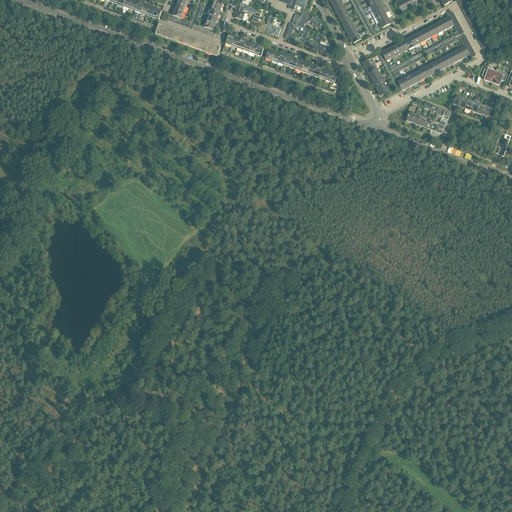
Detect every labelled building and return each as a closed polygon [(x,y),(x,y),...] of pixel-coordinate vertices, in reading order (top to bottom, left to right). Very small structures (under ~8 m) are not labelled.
[(129,10),(132,1),(129,0),(126,0),(123,8),(129,10)] [(288,9),(293,11),(297,1),(300,2),(300,4),(306,6),(307,0),(291,0),(289,6),(288,9)] [(400,2),(399,1),(396,3),(401,12),(408,9),(402,0),(403,1),(400,2)] [(402,0),(408,9),(414,5),(411,0),(402,0)] [(135,12),(138,3),(132,1),(129,10),(135,12)] [(335,11),(343,7),(340,1),(332,6),(335,11)] [(141,14),(144,5),(138,3),(135,12),(141,14)] [(373,12),(382,8),(379,3),(370,7),(373,12)] [(175,10),(184,14),(186,8),(177,4),(175,10)] [(222,7),(213,4),(211,10),(220,13),(222,7)] [(147,16),(150,8),(144,5),(141,14),(147,16)] [(238,12),(236,19),(243,21),(244,16),(243,14),(244,12),(254,15),(255,11),(256,10),(248,7),(242,5),(239,12),(238,12)] [(338,17),(346,12),(343,7),(335,11),(338,17)] [(150,8),(147,16),(153,18),(156,10),(150,8)] [(376,18),(385,14),(382,8),(373,12),(376,18)] [(156,10),(153,18),(159,21),(162,12),(156,10)] [(173,17),(175,17),(178,18),(181,19),(179,25),(182,26),(184,20),(182,20),(184,14),(175,10),(173,17)] [(220,13),(211,10),(209,16),(218,19),(220,13)] [(250,26),(257,28),(257,30),(264,32),(264,31),(266,25),(261,23),(259,24),(257,24),(261,14),(255,11),(254,15),(250,26)] [(341,22),(349,18),(346,12),(338,17),(341,22)] [(299,24),(298,27),(303,29),(306,21),(315,24),(314,27),(320,29),(322,24),(319,23),(320,20),(317,19),(318,17),(310,15),(303,13),(302,14),(301,18),(300,21),(299,24)] [(264,31),(272,34),(271,35),(278,37),(281,30),(275,29),(273,29),(271,29),(275,18),(276,15),(272,14),(271,17),(269,16),(266,25),(264,31)] [(379,24),(387,19),(385,14),(376,18),(379,24)] [(218,19),(209,16),(206,22),(215,25),(218,19)] [(344,28),(352,24),(349,18),(341,22),(344,28)] [(453,26),(452,23),(450,20),(449,18),(444,21),(448,29),(453,26)] [(382,29),(390,25),(387,19),(379,24),(382,29)] [(448,29),(444,21),(438,24),(442,32),(448,29)] [(204,28),(202,27),(200,33),(203,34),(205,28),(208,29),(210,30),(213,31),(215,25),(206,22),(204,28)] [(289,24),(284,38),(291,41),(291,42),(298,44),(298,43),(300,38),(296,36),(293,37),(291,36),(295,26),(291,25),(289,24)] [(347,34),(355,29),(352,24),(344,28),(347,34)] [(442,32),(438,24),(432,27),(437,35),(442,32)] [(158,27),(156,33),(156,34),(214,55),(218,56),(220,50),(158,27)] [(437,35),(432,27),(427,30),(431,38),(437,35)] [(300,38),(298,43),(306,46),(305,47),(312,50),(313,49),(315,43),(310,41),(307,42),(305,42),(309,31),(304,29),(300,38)] [(350,39),(358,35),(355,29),(347,34),(350,39)] [(431,38),(427,30),(421,33),(425,41),(431,38)] [(425,41),(421,33),(416,36),(420,44),(425,41)] [(315,43),(313,49),(320,51),(319,52),(326,55),(329,48),(324,46),(321,47),(319,47),(323,36),(318,34),(315,43)] [(361,41),(358,35),(350,39),(353,45),(361,41)] [(229,36),(225,44),(231,47),(235,38),(229,36)] [(420,44),(416,36),(410,39),(414,47),(420,44)] [(237,49),(240,40),(235,38),(231,47),(237,49)] [(414,47),(410,39),(404,42),(409,50),(414,47)] [(243,51),(246,42),(240,40),(237,49),(243,51)] [(249,53),(252,44),(246,42),(243,51),(249,53)] [(409,50),(404,42),(399,45),(403,53),(409,50)] [(255,55),(258,46),(252,44),(249,53),(255,55)] [(403,53),(399,45),(393,48),(397,56),(403,53)] [(261,57),(264,48),(258,46),(255,55),(261,57)] [(387,51),(392,59),(394,62),(399,59),(397,56),(393,48),(387,51)] [(469,56),(468,54),(467,51),(465,48),(459,51),(464,59),(469,56)] [(269,50),(266,59),(272,61),(275,52),(269,50)] [(392,59),(387,51),(382,54),(386,62),(392,59)] [(454,54),(458,62),(464,59),(459,51),(454,54)] [(278,63),(281,54),(275,52),(272,61),(278,63)] [(283,65),(286,56),(281,54),(278,63),(283,65)] [(448,57),(452,65),(458,62),(454,54),(448,57)] [(289,67),(292,59),(286,56),(283,65),(289,67)] [(442,60),(447,68),(452,65),(448,57),(442,60)] [(295,70),(298,61),(292,59),(289,67),(295,70)] [(371,59),(363,64),(366,69),(374,65),(371,59)] [(437,63),(441,71),(447,68),(442,60),(437,63)] [(301,72),(304,63),(298,61),(295,70),(301,72)] [(307,74),(311,65),(304,63),(301,72),(307,74)] [(431,65),(436,74),(441,71),(437,63),(431,65)] [(313,76),(316,67),(311,65),(307,74),(313,76)] [(374,65),(366,69),(369,75),(377,70),(374,65)] [(426,68),(430,77),(436,74),(431,65),(426,68)] [(319,78),(322,70),(316,67),(313,76),(319,78)] [(420,71),(424,80),(430,77),(426,68),(420,71)] [(325,80),(328,72),(322,70),(319,78),(325,80)] [(372,80),(380,76),(377,70),(369,75),(372,80)] [(482,77),(486,79),(485,81),(492,84),(495,73),(489,70),(488,71),(484,70),(482,77)] [(414,74),(419,83),(424,80),(420,71),(414,74)] [(331,83),(334,74),(328,72),(325,80),(331,83)] [(502,75),(495,73),(492,84),(499,86),(500,81),(505,82),(507,75),(503,73),(502,75)] [(337,85),(340,76),(334,74),(331,83),(337,85)] [(409,77),(413,85),(419,83),(414,74),(409,77)] [(375,86),(383,82),(380,76),(372,80),(375,86)] [(402,79),(403,80),(407,88),(413,85),(409,77),(405,79),(404,78),(402,79)] [(403,80),(397,83),(402,91),(407,88),(403,80)] [(378,92),(386,87),(383,82),(375,86),(378,92)] [(381,97),(389,93),(386,87),(378,92),(381,97)] [(456,96),(453,105),(459,107),(462,99),(456,96)] [(465,109),(468,101),(462,99),(459,107),(465,109)] [(470,112),(474,103),(468,101),(465,109),(470,112)] [(474,103),(470,112),(477,114),(480,105),(481,103),(475,101),(474,103)] [(480,105),(477,114),(482,116),(486,107),(480,105)] [(488,118),(492,109),(486,107),(482,116),(488,118)] [(504,112),(499,129),(505,131),(503,136),(508,138),(511,125),(511,123),(509,123),(511,115),(504,112)] [(409,113),(406,122),(412,124),(415,115),(409,113)] [(418,126),(421,117),(415,115),(412,124),(418,126)] [(424,128),(427,119),(421,117),(418,126),(424,128)] [(430,130),(433,121),(427,119),(424,128),(430,130)] [(436,133),(439,124),(433,121),(430,130),(436,133)] [(439,124),(436,133),(442,135),(445,126),(446,124),(440,121),(439,124)]
